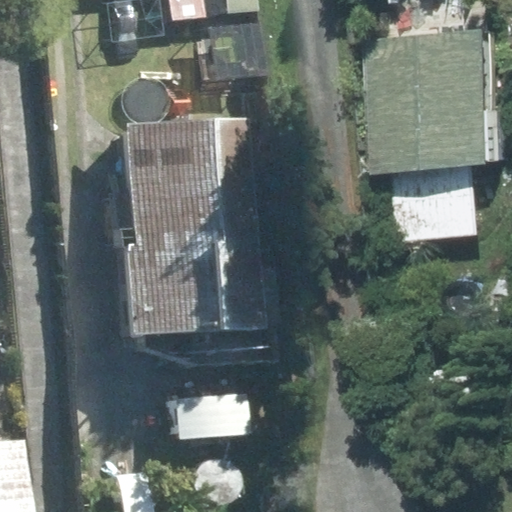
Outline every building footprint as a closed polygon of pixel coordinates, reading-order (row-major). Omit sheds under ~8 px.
[(489,166),(511,163),(511,86),(503,25),(386,43),(413,241),(423,240),(426,261),(454,257),(451,241),(498,234),(489,166)] [(258,329),(258,324),(270,323),(266,270),(253,271),(242,120),(124,128),(133,248),(120,249),(125,338),(258,329)] [(511,282),(444,273),(438,321),(511,330),(511,282)] [(237,435),(230,392),(161,403),(168,446),(237,435)] [(27,511),(22,444),(0,446),(0,511),(27,511)]
